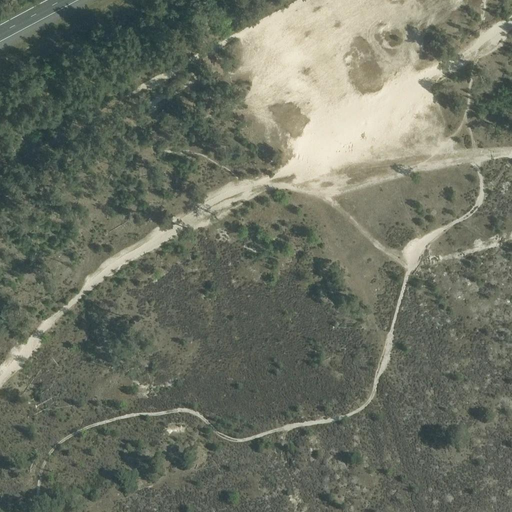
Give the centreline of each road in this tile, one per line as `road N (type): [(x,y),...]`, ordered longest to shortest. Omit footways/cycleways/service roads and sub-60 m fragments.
road 1 (track): [(255,186),(482,42)]
road 2 (track): [(255,186),(102,273),(36,335)]
road 3 (track): [(283,428),(235,440),(193,411),(134,414),(74,433),(51,450)]
road 4 (track): [(409,272),(368,401),(347,415),(283,428)]
